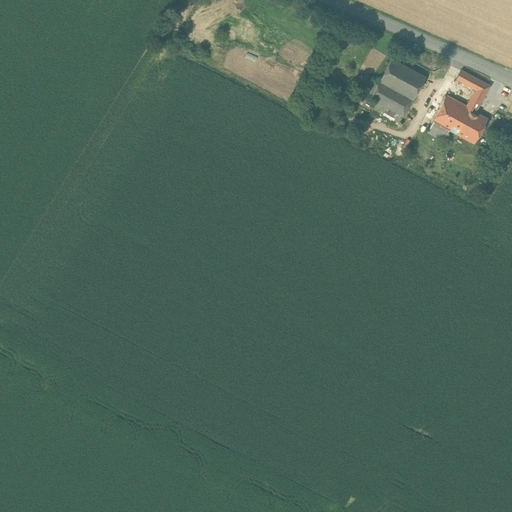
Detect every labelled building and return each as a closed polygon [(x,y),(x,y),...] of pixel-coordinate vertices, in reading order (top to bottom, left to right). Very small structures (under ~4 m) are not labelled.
[(425,77),(392,59),(379,81),(413,100),(425,77)] [(490,86),(461,70),(455,80),(476,90),(471,98),(480,103),(490,86)] [(378,83),(370,78),(362,93),(370,98),(378,83)] [(413,100),(379,81),(378,83),(370,98),(377,101),(402,115),(404,116),(413,100)] [(466,107),(446,97),(433,121),(450,130),(457,134),(470,110),(466,107)] [(480,103),(471,98),(466,107),(470,110),(475,112),(480,103)] [(402,115),(377,101),(373,109),(398,122),(402,115)] [(475,112),(470,110),(457,134),(474,143),(487,119),(475,112)] [(450,130),(433,121),(428,131),(445,140),(450,130)]
